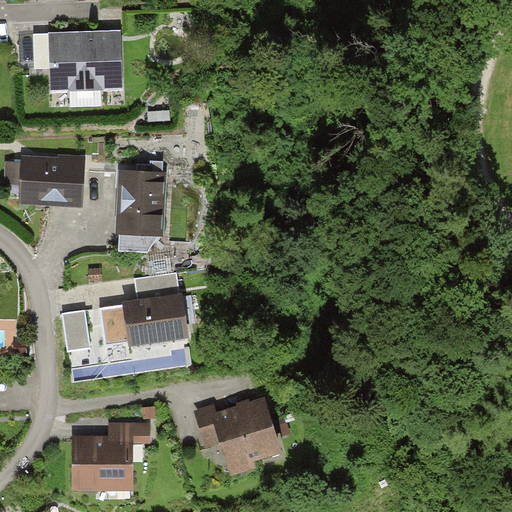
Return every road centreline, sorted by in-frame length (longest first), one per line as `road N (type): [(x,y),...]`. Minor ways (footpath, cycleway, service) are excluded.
road 1 (residential): [(0,483),(47,420),(49,357),(33,272),(0,237)]
road 2 (track): [(510,0),(483,92),(479,166),(511,227)]
